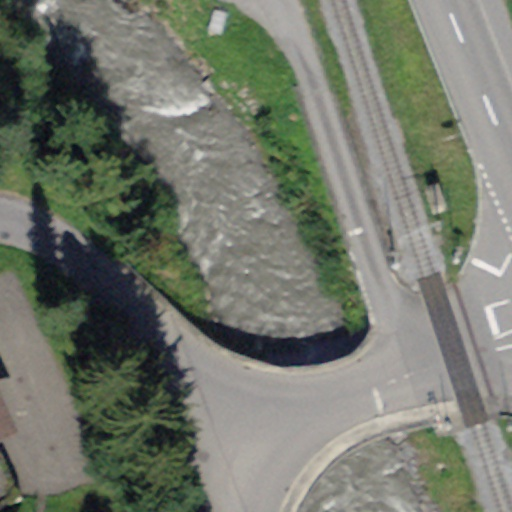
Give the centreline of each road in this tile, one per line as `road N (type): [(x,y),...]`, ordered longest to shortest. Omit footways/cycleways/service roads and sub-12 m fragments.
road 1 (residential): [(216,443),(176,357),(118,287),(64,249),(0,224)]
road 2 (residential): [(511,338),(216,443)]
road 3 (secondary): [(446,0),(511,157)]
